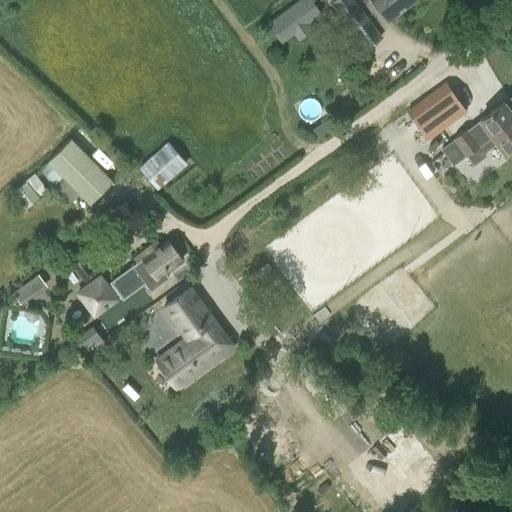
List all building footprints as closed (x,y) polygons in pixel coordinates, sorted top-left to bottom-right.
[(281,41),(320,12),(311,0),(301,0),(268,24),(281,41)] [(379,40),(373,32),(376,30),(353,0),(335,0),(332,2),(367,48),(379,40)] [(372,0),(388,21),(415,0),(372,0)] [(447,84),(408,112),(427,138),(466,110),(447,84)] [(454,139),(441,148),(453,164),(466,155),(478,145),(472,136),(485,127),(505,154),(511,148),(511,112),(504,102),(480,120),(480,121),(467,130),(467,129),(454,139)] [(320,123),(311,130),(318,139),(327,132),(320,123)] [(90,204),(113,181),(70,139),(47,161),(48,162),(80,194),(90,204)] [(156,188),(186,163),(168,144),(139,169),(156,188)] [(48,162),(40,170),(66,196),(63,199),(69,205),(80,194),(48,162)] [(34,175),(26,182),(38,196),(46,190),(34,175)] [(26,182),(12,193),(25,209),(39,198),(38,196),(26,182)] [(67,234),(48,248),(53,255),(72,241),(67,234)] [(147,248),(135,258),(138,262),(109,284),(101,273),(78,290),(99,316),(144,281),(151,289),(168,277),(165,272),(183,259),(168,239),(150,253),(147,248)] [(85,255),(76,242),(64,251),(74,264),(85,255)] [(35,272),(11,290),(19,302),(44,283),(35,272)] [(177,388),(233,347),(189,288),(163,307),(187,338),(156,361),(177,388)] [(84,333),(75,339),(85,353),(94,347),(84,333)]
